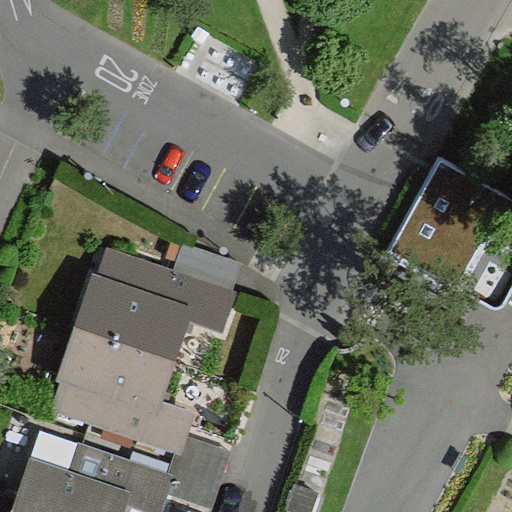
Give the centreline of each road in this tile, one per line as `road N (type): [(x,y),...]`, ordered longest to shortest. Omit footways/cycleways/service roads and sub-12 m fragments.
road 1 (residential): [(354,216),(47,73)]
road 2 (residential): [(243,511),(313,308),(354,216)]
road 3 (residential): [(474,0),(354,216)]
